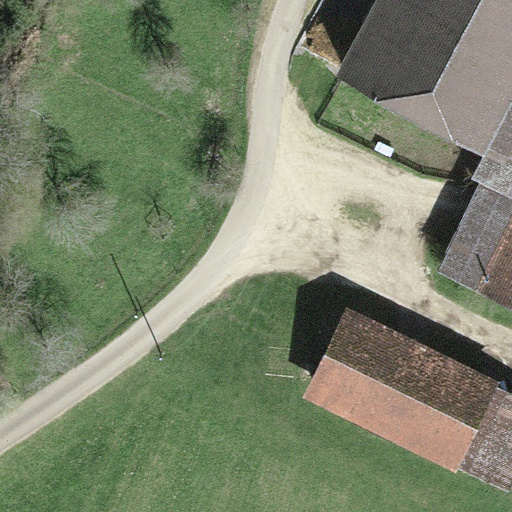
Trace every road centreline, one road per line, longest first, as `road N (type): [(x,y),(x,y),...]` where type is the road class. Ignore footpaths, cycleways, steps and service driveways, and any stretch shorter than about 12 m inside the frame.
road 1 (unclassified): [(0,431),(166,312),(251,222),(269,156),(270,58),(289,0)]
road 2 (track): [(251,222),(511,341)]
road 3 (track): [(382,284),(420,196),(269,126)]
